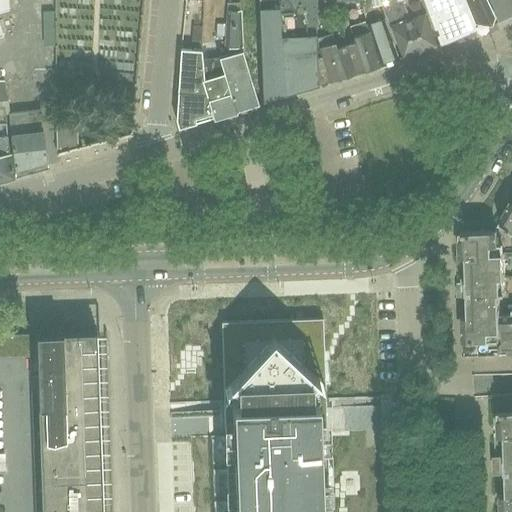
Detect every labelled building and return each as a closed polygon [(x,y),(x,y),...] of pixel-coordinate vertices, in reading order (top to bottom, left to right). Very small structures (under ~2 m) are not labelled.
[(0,0),(0,35),(3,35),(0,23),(0,12),(9,10),(8,0),(0,0)] [(258,0),(263,102),(319,86),(321,85),(318,49),(318,38),(318,0),(317,0),(258,0)] [(369,0),(361,0),(362,1),(363,7),(366,21),(381,66),(398,60),(383,17),(379,5),(372,7),(369,0)] [(396,0),(397,2),(401,1),(405,0),(424,0),(440,44),(478,28),(466,0),(396,0)] [(466,0),(478,28),(496,20),(486,0),(466,0)] [(511,0),(486,0),(496,20),(511,12),(511,0)] [(397,2),(382,6),(390,27),(402,58),(436,46),(424,14),(408,20),(405,13),(401,1),(397,2)] [(241,12),(226,12),(224,48),(243,48),(241,12)] [(205,37),(209,55),(221,52),(217,32),(224,30),(221,17),(208,20),(212,36),(205,37)] [(355,42),(346,45),(356,74),(381,66),(366,21),(350,26),(355,42)] [(193,26),(192,38),(201,39),(202,27),(193,26)] [(318,38),(318,49),(321,85),(356,74),(346,45),(336,48),(332,34),(318,38)] [(181,49),(176,120),(178,127),(212,117),(213,118),(201,80),(204,79),(204,78),(204,79),(202,60),(201,51),(201,50),(200,50),(191,50),(182,49),(181,49)] [(236,111),(259,104),(242,52),(219,58),(223,73),(236,111)] [(223,73),(204,79),(201,80),(213,118),(236,111),(223,73)] [(0,179),(12,176),(9,153),(7,136),(5,107),(0,107),(0,179)] [(10,134),(15,175),(47,166),(43,131),(44,130),(41,111),(9,114),(10,134)] [(58,120),(56,121),(57,155),(58,154),(78,148),(78,123),(64,127),(64,119),(58,120)] [(491,231),(461,232),(461,247),(462,255),(462,257),(465,257),(468,257),(468,278),(469,283),(463,283),(464,289),(469,289),(469,295),(470,316),(464,316),(464,326),(465,341),(490,340),(500,340),(500,346),(501,353),(511,352),(511,314),(499,315),(499,294),(505,294),(503,253),(497,253),(496,244),(496,236),(506,236),(511,229),(511,201),(511,203),(508,209),(500,223),(496,231),(491,231)] [(228,511),(329,511),(327,433),(326,400),(323,318),(222,322),(225,403),(226,437),(228,511)] [(103,511),(98,362),(97,331),(36,333),(42,511),(103,511)] [(30,333),(0,334),(0,356),(31,356),(30,333)] [(511,511),(511,394),(493,395),(496,511),(511,511)]
